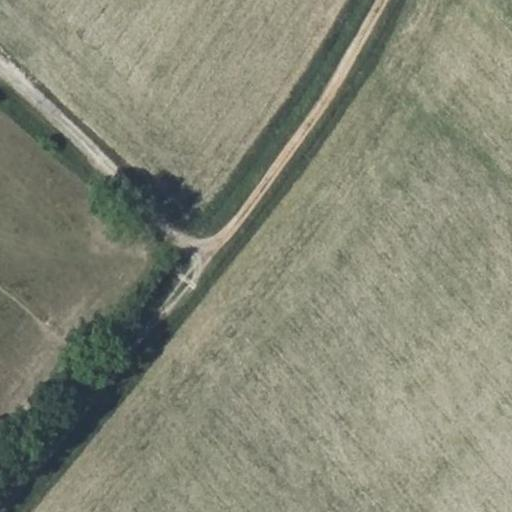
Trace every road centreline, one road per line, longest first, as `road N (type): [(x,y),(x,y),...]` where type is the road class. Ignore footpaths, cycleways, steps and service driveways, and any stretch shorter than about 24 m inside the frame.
road 1 (track): [(383,0),(312,129),(0,490)]
road 2 (track): [(201,256),(0,89)]
